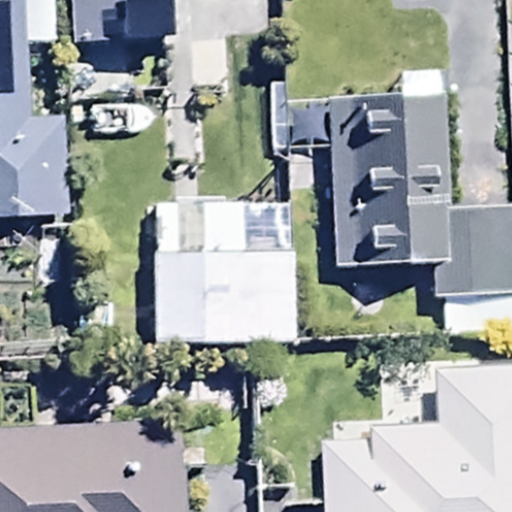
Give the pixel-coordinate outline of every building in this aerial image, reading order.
[(0,0),(0,222),(55,221),(52,122),(25,123),(20,0),(0,0)] [(164,0),(61,0),(64,60),(166,56),(164,0)] [(438,109),(320,114),(327,279),(425,275),(427,310),(434,309),(435,340),(511,336),(511,215),(442,218),(438,109)] [(145,263),(145,351),(288,352),(288,262),(221,261),(221,237),(168,237),(168,263),(145,263)] [(373,449),(321,451),(322,511),(511,511),(511,375),(438,377),(439,437),(373,439),(373,449)] [(175,436),(0,441),(0,511),(173,511),(172,478),(203,477),(202,455),(175,456),(175,436)]
